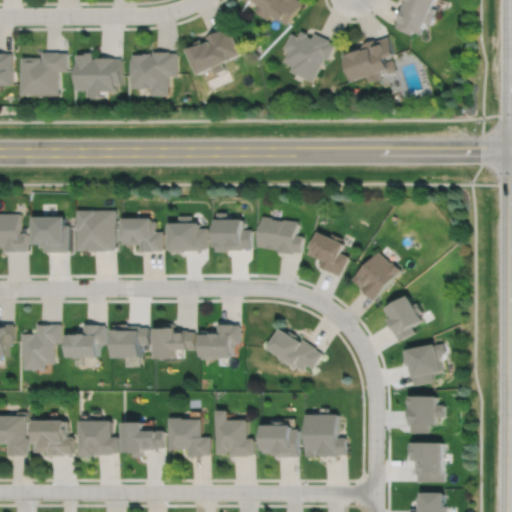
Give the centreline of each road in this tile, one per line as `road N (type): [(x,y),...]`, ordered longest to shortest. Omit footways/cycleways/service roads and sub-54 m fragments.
road 1 (tertiary): [(0,150),(511,148)]
road 2 (tertiary): [(511,0),(510,511)]
road 3 (residential): [(375,492),(0,490)]
road 4 (residential): [(350,326),(322,302),(284,288),(0,286)]
road 5 (residential): [(0,14),(155,13),(196,0)]
road 6 (residential): [(374,511),(375,390),(350,326)]
